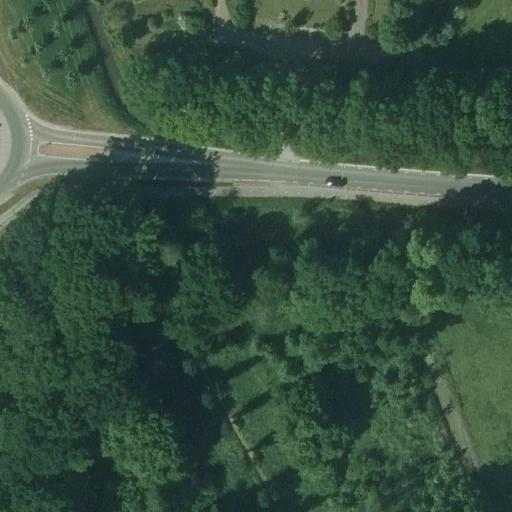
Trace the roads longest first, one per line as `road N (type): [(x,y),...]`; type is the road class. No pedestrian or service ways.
road 1 (track): [(511,252),(139,308),(79,470),(52,511)]
road 2 (tertiary): [(511,189),(217,165)]
road 3 (track): [(165,304),(283,511)]
road 4 (tertiary): [(15,169),(217,165)]
road 5 (tertiary): [(217,165),(19,129)]
